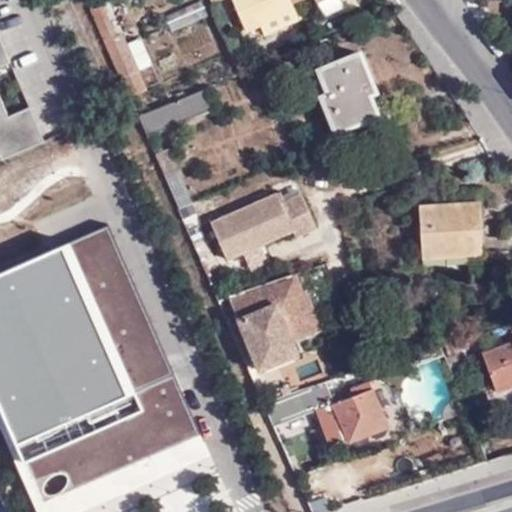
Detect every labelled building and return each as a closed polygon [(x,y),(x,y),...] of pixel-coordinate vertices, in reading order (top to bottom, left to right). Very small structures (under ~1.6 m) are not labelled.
[(238,0),(248,23),(263,18),(295,3),(294,0),(238,0)] [(93,9),(107,40),(122,76),(131,96),(150,87),(142,69),(155,64),(143,36),(131,41),(126,31),(121,34),(107,3),(93,9)] [(300,14),(295,3),(263,18),(266,28),(300,14)] [(0,61),(10,57),(0,33),(0,61)] [(358,49),(318,66),(329,94),(322,97),(328,110),(336,107),(343,126),(375,115),(362,83),(370,79),(358,49)] [(212,105),(204,84),(139,112),(149,130),(212,105)] [(0,91),(0,151),(1,155),(45,136),(30,101),(8,111),(0,91)] [(347,160),(334,158),(320,163),(317,157),(315,173),(345,177),(347,160)] [(281,185),(277,187),(281,196),(290,192),(288,188),(283,190),(281,185)] [(281,196),(294,227),(297,232),(318,223),(302,186),(290,192),(281,196)] [(276,187),(210,216),(228,256),(294,227),(281,196),(277,187),(276,187)] [(483,200),(418,202),(421,255),(483,254),(483,200)] [(226,511),(120,225),(0,269),(0,428),(31,511),(226,511)] [(299,272),(229,295),(258,368),(300,350),(294,336),(323,324),(307,284),(304,285),(299,272)] [(459,334),(463,332),(459,321),(438,328),(441,339),(459,334)] [(511,339),(481,350),(494,389),(511,383),(511,339)] [(337,403),(328,379),(266,400),(276,422),(322,408),(337,403)] [(373,389),(337,403),(347,429),(351,439),(357,439),(360,441),(368,439),(368,433),(372,430),(379,434),(386,431),(389,425),(373,389)] [(347,429),(337,403),(322,408),(329,426),(347,429)]
